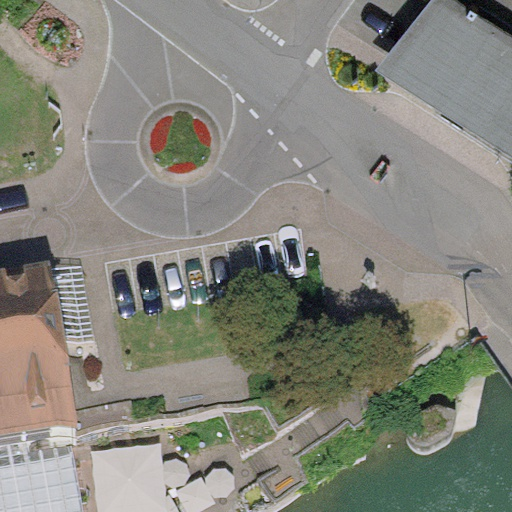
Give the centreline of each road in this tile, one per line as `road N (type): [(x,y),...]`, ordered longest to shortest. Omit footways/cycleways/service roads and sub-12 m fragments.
road 1 (residential): [(265,67),(471,234),(511,289)]
road 2 (residential): [(117,172),(61,207),(0,224)]
